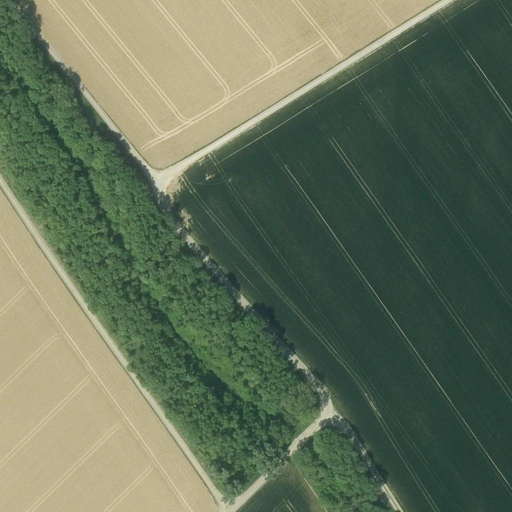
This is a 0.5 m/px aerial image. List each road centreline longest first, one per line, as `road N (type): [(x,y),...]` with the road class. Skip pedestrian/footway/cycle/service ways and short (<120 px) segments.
road 1 (track): [(0,175),(229,510),(333,409),(192,243),(160,199),(158,183),(9,0)]
road 2 (track): [(444,0),(158,183)]
road 3 (track): [(333,409),(397,511)]
